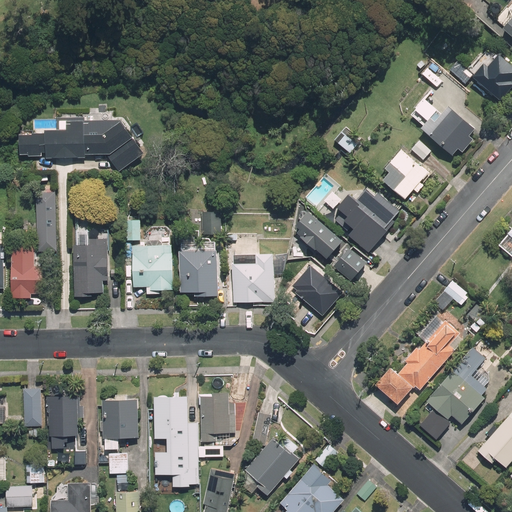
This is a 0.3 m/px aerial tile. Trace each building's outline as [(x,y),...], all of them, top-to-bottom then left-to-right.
[(511,20),(503,31),(511,38),(511,20)] [(511,64),(500,54),(488,68),(485,66),(474,79),(501,102),(511,89),(511,64)] [(458,62),(451,70),(466,84),(473,77),(458,62)] [(428,121),(438,111),(426,100),(417,110),(428,121)] [(436,123),(431,119),(428,121),(421,129),(453,157),(459,150),(463,154),(475,141),(469,136),(475,130),(450,107),(436,123)] [(20,136),(19,159),(108,159),(120,173),(145,155),(120,120),(85,122),(85,119),(57,119),(57,131),(46,130),(46,134),(32,134),(32,137),(20,136)] [(342,132),(335,141),(351,154),(358,145),(342,132)] [(432,152),(419,140),(411,149),(424,161),(432,152)] [(424,186),(421,183),(429,174),(401,151),(385,171),(389,174),(382,182),(406,201),(414,191),(418,194),(424,186)] [(55,192),(38,193),(41,252),(58,251),(55,192)] [(343,230),(357,241),(362,235),(382,251),(406,220),(372,194),(343,230)] [(202,212),(203,235),(220,235),(219,212),(202,212)] [(309,214),(293,233),(326,261),(343,242),(309,214)] [(9,220),(0,221),(0,231),(10,231),(9,220)] [(141,241),(140,221),(124,222),(124,241),(141,241)] [(511,228),(498,245),(511,256),(511,228)] [(89,231),(89,245),(74,245),(74,297),(86,297),(86,294),(106,294),(106,245),(106,231),(89,231)] [(37,260),(38,245),(14,244),(13,299),(31,299),(32,294),(44,295),(45,260),(37,260)] [(173,246),(133,247),(134,288),(147,287),(147,292),(174,291),(173,246)] [(348,249),(334,267),(352,281),(367,263),(348,249)] [(218,298),(218,293),(219,253),(181,252),(180,292),(195,293),(195,297),(218,298)] [(257,264),(234,264),(235,303),(275,302),(274,256),(257,257),(257,264)] [(312,266),(291,289),(323,317),(344,294),(312,266)] [(443,290),(458,303),(467,293),(452,280),(443,290)] [(407,363),(399,373),(391,366),(375,384),(398,403),(413,385),(419,390),(464,338),(444,321),(420,349),(418,347),(406,361),(407,363)] [(451,415),(462,424),(485,398),(482,395),(487,389),(471,375),(486,358),(472,347),(426,401),(448,419),(451,415)] [(511,348),(499,364),(511,375),(511,348)] [(24,428),(42,428),(42,389),(24,389),(24,428)] [(202,393),(202,442),(217,442),(217,435),(236,435),(235,403),(230,403),(230,393),(202,393)] [(198,396),(155,397),(155,439),(165,439),(165,452),(156,452),(156,475),(172,475),(172,486),(189,486),(189,484),(199,484),(198,396)] [(81,397),(48,397),(49,437),(51,437),(51,448),(64,448),(64,437),(78,437),(78,418),(83,418),(83,406),(81,406),(81,397)] [(119,438),(139,438),(138,399),(102,400),(103,448),(119,448),(119,438)] [(511,461),(511,411),(482,446),(478,451),(492,463),(496,459),(507,467),(511,461)] [(254,444),(267,446),(271,416),(259,414),(254,444)] [(245,472),(271,493),(300,458),(274,437),(267,446),(245,472)] [(315,461),(326,470),(340,453),(329,444),(315,461)] [(201,456),(223,456),(223,447),(201,447),(201,456)] [(128,454),(109,454),(110,472),(128,472),(128,454)] [(30,465),(30,483),(44,482),(44,465),(30,465)] [(201,511),(227,511),(236,474),(211,469),(201,511)] [(309,469),(280,503),(287,509),(284,511),(332,511),(344,498),(309,469)] [(140,511),(140,479),(115,479),(115,511),(140,511)] [(356,494),(365,501),(377,487),(369,480),(356,494)] [(51,511),(91,511),(91,483),(67,483),(68,498),(51,499),(51,511)] [(8,507),(33,507),(33,487),(8,487),(8,507)]
